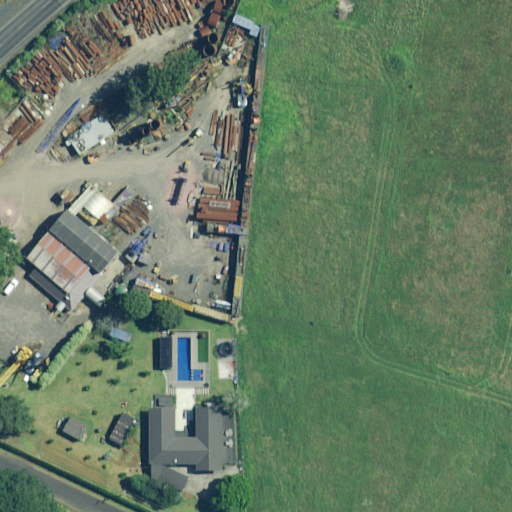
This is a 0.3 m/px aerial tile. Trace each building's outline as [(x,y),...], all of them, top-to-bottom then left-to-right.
[(212,76),(221,221),(189,223),(190,232),(221,230),(226,311),(237,310),(223,76),(212,76)] [(115,132),(103,115),(69,138),(81,155),(115,132)] [(93,266),(99,271),(118,250),(69,209),(51,230),(27,258),(36,266),(27,276),(60,304),(69,294),(93,266)] [(146,246),(139,241),(127,257),(135,264),(141,256),(141,252),(146,252),(146,246)] [(150,299),(151,298),(219,321),(222,312),(155,289),(156,286),(132,278),(130,284),(136,286),(133,293),(137,294),(150,299)] [(108,300),(92,288),(87,295),(103,307),(108,300)] [(104,314),(85,299),(79,307),(98,323),(104,314)] [(225,419),(226,408),(199,408),(198,439),(177,438),(178,410),(152,409),(150,475),(166,475),(167,465),(197,466),(197,471),(225,472),(225,464),(237,465),(238,420),(225,419)] [(122,419),(119,426),(116,425),(109,440),(114,442),(105,460),(117,466),(133,433),(131,431),(134,425),(122,419)]
